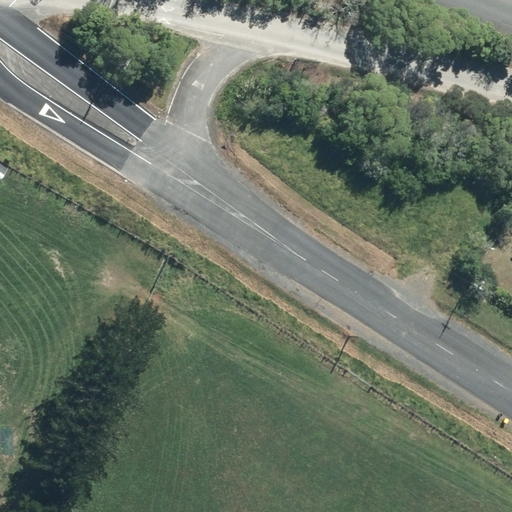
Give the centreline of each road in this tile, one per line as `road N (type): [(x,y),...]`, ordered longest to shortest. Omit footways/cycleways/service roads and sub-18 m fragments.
road 1 (unclassified): [(174,174),(511,393)]
road 2 (unclassified): [(0,26),(137,122),(174,174)]
road 3 (unclassified): [(174,174),(121,164),(0,82)]
